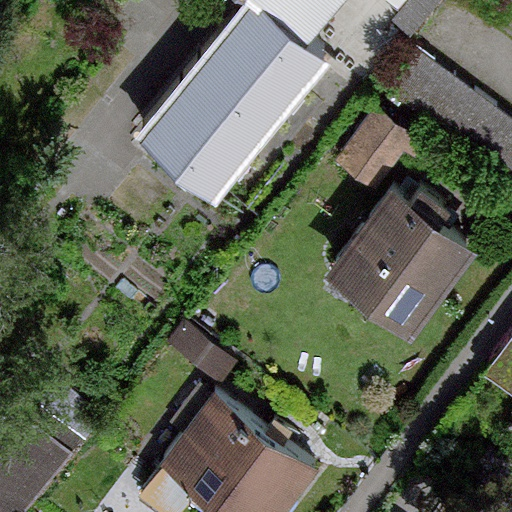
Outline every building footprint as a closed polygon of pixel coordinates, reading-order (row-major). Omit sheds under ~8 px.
[(304,28),(270,0),(237,0),(144,116),(215,180),(325,45),(304,28)] [(270,0),(304,28),(327,0),(270,0)] [(364,88),(333,127),(363,150),(393,111),(364,88)] [(328,255),(411,315),(472,231),(390,171),(328,255)] [(511,330),(487,365),(511,383),(511,330)] [(215,382),(161,454),(238,511),(274,511),(315,457),(215,382)] [(22,415),(0,442),(0,511),(12,511),(64,448),(22,415)]
